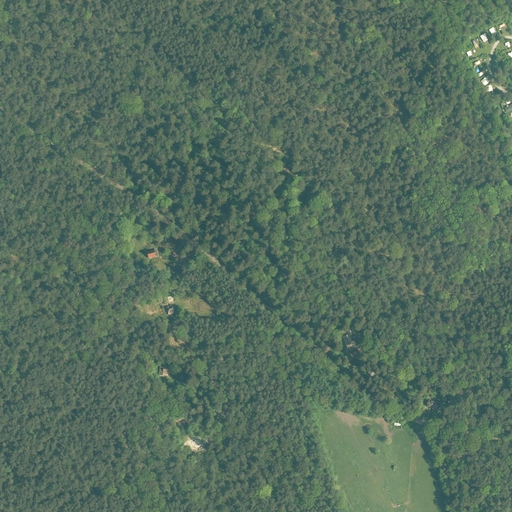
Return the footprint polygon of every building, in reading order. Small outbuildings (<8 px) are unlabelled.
[(154,251),(150,252),(147,253),(149,259),(152,258),(159,256),(157,250),(154,251)] [(169,306),(166,308),(169,315),(174,313),(173,311),(174,311),(173,307),(170,308),(169,306)] [(342,333),(347,348),(355,345),(354,341),(352,342),(349,336),(352,335),(350,330),(342,333)] [(170,369),(160,367),(159,375),(163,375),(163,373),(170,374),(170,369)] [(450,399),(447,405),(454,408),(456,402),(450,399)] [(427,406),(436,409),(439,404),(429,400),(427,406)] [(201,434),(196,432),(192,433),(191,438),(194,440),(194,441),(199,442),(203,441),(204,436),(201,434)]
